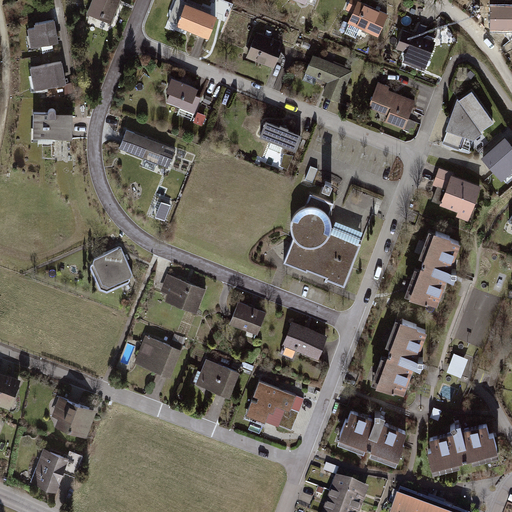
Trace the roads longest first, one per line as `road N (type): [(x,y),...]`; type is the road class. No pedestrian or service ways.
road 1 (residential): [(129,39),(95,135),(102,190),(120,217),(159,249),(354,324)]
road 2 (residential): [(300,464),(0,351)]
road 3 (residential): [(129,39),(417,156)]
road 4 (residential): [(417,156),(354,324)]
road 5 (residential): [(511,105),(485,69),(456,60),(417,156)]
road 6 (residential): [(354,324),(300,464)]
